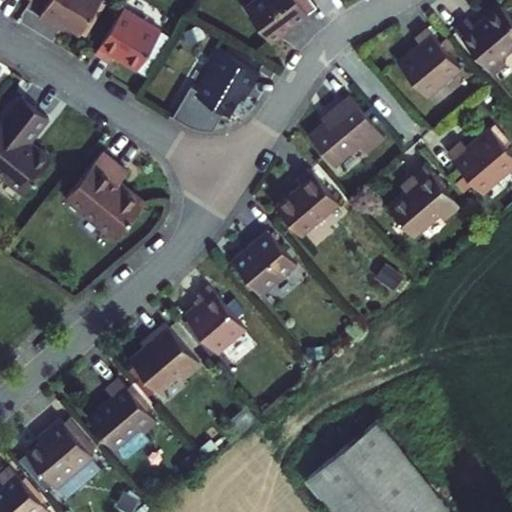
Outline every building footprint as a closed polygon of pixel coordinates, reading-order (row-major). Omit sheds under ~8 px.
[(44,0),(42,4),(55,13),(60,7),(83,21),(95,0),(44,0)] [(136,0),(123,0),(100,40),(113,48),(117,42),(153,64),(172,31),(161,24),(165,17),(136,0)] [(315,0),(257,0),(277,28),(315,0)] [(476,10),(464,20),(499,65),(511,53),(511,52),(508,48),(511,44),(511,1),(511,0),(504,0),(482,17),(476,10)] [(435,16),(422,27),(427,32),(405,51),(433,85),(468,57),(435,16)] [(230,37),(261,55),(264,49),(233,32),(230,37)] [(234,100),(249,75),(253,77),(264,57),(261,55),(230,37),(226,35),(203,77),(198,75),(180,106),(202,118),(217,119),(229,99),(234,100)] [(337,106),(316,125),(342,155),(367,134),(373,142),(393,125),(357,83),(334,103),(337,106)] [(23,85),(0,114),(0,161),(25,182),(53,147),(24,124),(42,100),(23,85)] [(470,133),(456,144),(489,184),(511,165),(511,137),(497,119),(474,138),(470,133)] [(107,139),(69,187),(119,227),(149,189),(124,169),(133,159),(107,139)] [(322,200),(343,186),(317,156),(305,166),(308,170),(303,175),(322,200)] [(425,172),(396,197),(422,228),(447,206),(451,211),(468,197),(435,158),(422,169),(425,172)] [(303,175),(283,192),(307,221),(346,189),(343,186),(322,200),(303,175)] [(273,217),(238,247),(267,281),(302,250),(273,217)] [(206,290),(189,304),(222,341),(251,316),(215,275),(202,285),(206,290)] [(169,311),(152,325),(155,329),(135,347),(163,380),(182,364),(184,366),(203,350),(169,311)] [(111,378),(117,385),(93,407),(120,438),(130,446),(136,446),(156,428),(148,421),(161,409),(123,367),(111,378)] [(67,412),(63,408),(49,421),(52,425),(22,451),(48,482),(55,475),(59,478),(96,446),(93,443),(67,412)] [(71,408),(67,412),(93,443),(98,439),(71,408)] [(463,511),(380,408),(334,444),(390,511),(463,511)] [(390,511),(334,444),(314,461),(356,511),(390,511)] [(3,467),(10,475),(0,483),(0,511),(41,511),(40,511),(54,499),(16,456),(3,467)] [(356,511),(314,461),(311,464),(349,511),(356,511)]
